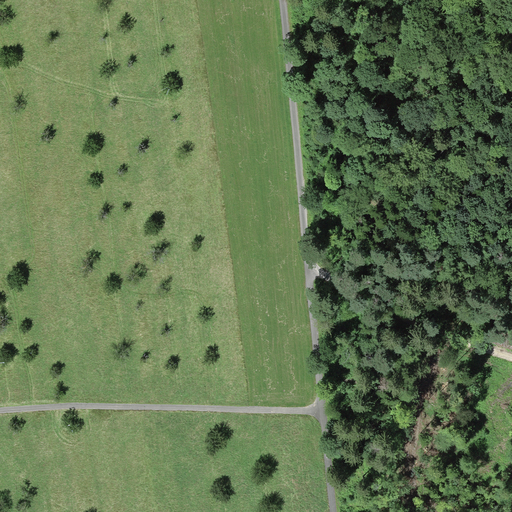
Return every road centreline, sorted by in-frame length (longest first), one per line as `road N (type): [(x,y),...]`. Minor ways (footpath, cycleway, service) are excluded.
road 1 (track): [(0,410),(323,409)]
road 2 (track): [(311,270),(282,0)]
road 3 (track): [(335,511),(311,270)]
road 4 (track): [(311,270),(425,326),(511,355)]
